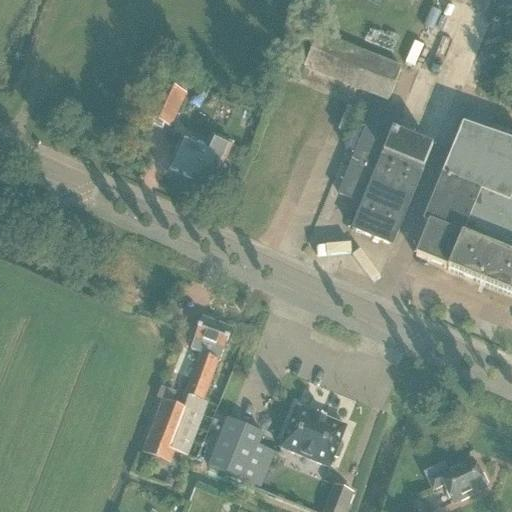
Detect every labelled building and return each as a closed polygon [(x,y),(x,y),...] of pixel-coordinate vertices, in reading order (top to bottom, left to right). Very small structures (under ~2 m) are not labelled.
[(387,102),(400,68),(317,35),(304,68),(387,102)] [(162,84),(147,117),(170,128),(185,95),(184,95),(189,85),(167,75),(162,85),(162,84)] [(351,231),(391,247),(432,149),(393,133),(401,112),(376,102),(338,195),(362,205),(351,231)] [(428,225),(415,257),(447,270),(446,271),(511,298),(511,144),(506,143),(462,127),(423,223),(428,225)] [(212,190),(232,146),(212,137),(206,149),(182,138),(167,170),(192,181),(212,190)] [(344,137),(330,170),(343,175),(357,142),(344,137)] [(131,205),(147,204),(146,169),(130,169),(131,205)] [(328,174),(319,198),(331,203),(341,179),(328,174)] [(190,350),(199,354),(219,361),(231,329),(202,319),(190,350)] [(202,402),(219,361),(199,354),(179,408),(171,405),(176,393),(160,387),(156,399),(161,401),(141,454),(169,465),(173,453),(186,458),(206,404),(202,402)] [(257,407),(269,411),(275,393),(264,389),(257,407)] [(326,419),(316,415),(316,416),(296,408),(280,449),(328,469),(333,458),(337,460),(343,447),(338,445),(345,428),(325,420),(326,419)] [(262,435),(227,421),(208,467),(243,482),(243,481),(259,488),(274,453),(257,447),(262,435)] [(423,473),(427,481),(432,492),(443,487),(450,504),(458,501),(459,503),(466,500),(465,497),(485,488),(485,487),(487,486),(482,476),(480,477),(472,462),(457,469),(456,467),(448,471),(444,463),(423,473)] [(323,511),(345,511),(352,494),(334,487),(323,511)]
